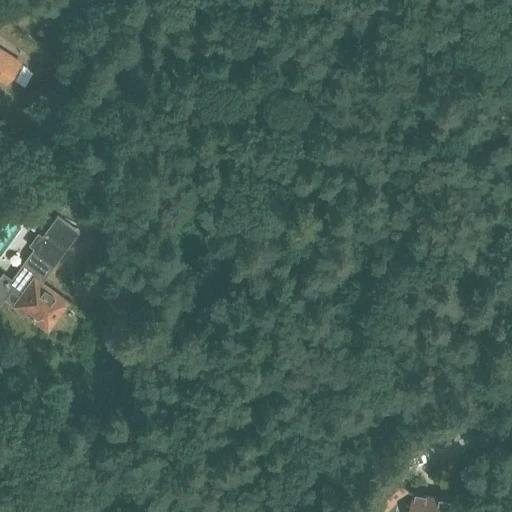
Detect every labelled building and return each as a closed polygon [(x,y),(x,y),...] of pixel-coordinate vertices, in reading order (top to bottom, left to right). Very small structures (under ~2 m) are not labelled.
[(0,46),(0,79),(8,84),(22,60),(0,46)] [(0,217),(26,240),(49,215),(24,192),(0,217)] [(21,264),(21,265),(43,281),(77,230),(56,215),(42,234),(38,232),(28,244),(33,248),(21,264)] [(21,265),(12,278),(3,271),(0,274),(0,301),(3,298),(48,330),(58,315),(50,309),(60,294),(43,281),(21,265)] [(386,468),(339,511),(357,511),(369,501),(371,504),(379,511),(385,511),(389,509),(391,511),(399,511),(401,510),(410,511),(451,511),(453,501),(415,493),(415,494),(409,493),(407,491),(408,490),(395,476),(394,477),(386,468)]
